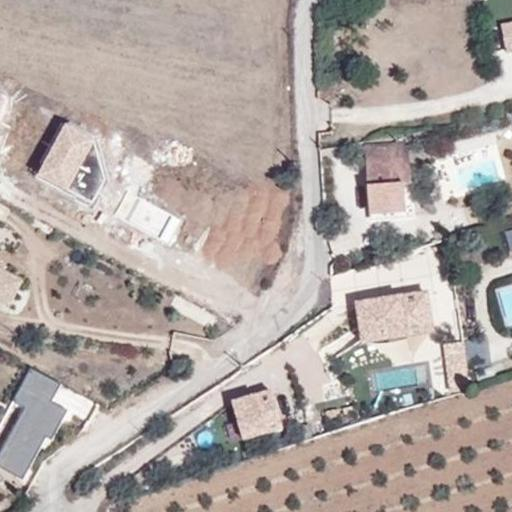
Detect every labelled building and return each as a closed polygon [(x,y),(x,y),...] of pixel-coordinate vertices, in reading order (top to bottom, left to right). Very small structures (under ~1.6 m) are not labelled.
[(508,53),(511,51),(511,24),(502,26),(508,53)] [(94,138),(64,122),(35,177),(65,193),(94,138)] [(368,161),(392,159),(391,145),(368,147),(368,161)] [(413,211),(409,163),(369,166),(372,214),(413,211)] [(0,302),(10,307),(24,280),(0,268),(0,302)] [(364,342),(433,330),(426,293),(358,306),(364,342)] [(15,399),(27,405),(0,455),(0,463),(26,477),(49,435),(55,437),(71,407),(55,399),(64,381),(33,365),(15,399)] [(246,440),(281,430),(270,394),(235,405),(246,440)]
